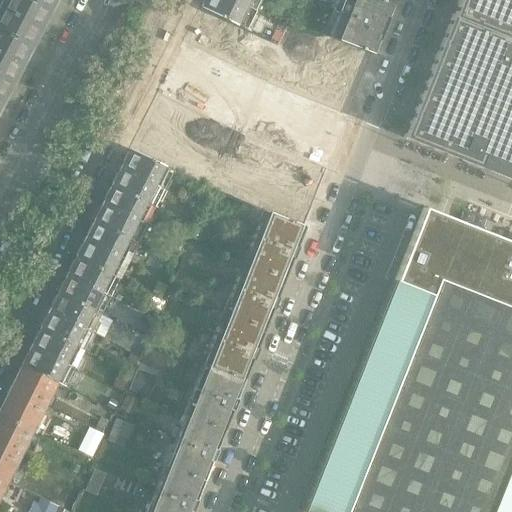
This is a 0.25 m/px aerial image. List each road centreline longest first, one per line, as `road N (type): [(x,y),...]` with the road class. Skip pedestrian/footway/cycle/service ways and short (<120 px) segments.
road 1 (residential): [(422,0),(219,511)]
road 2 (residential): [(0,343),(175,0)]
road 3 (residential): [(0,206),(106,0)]
